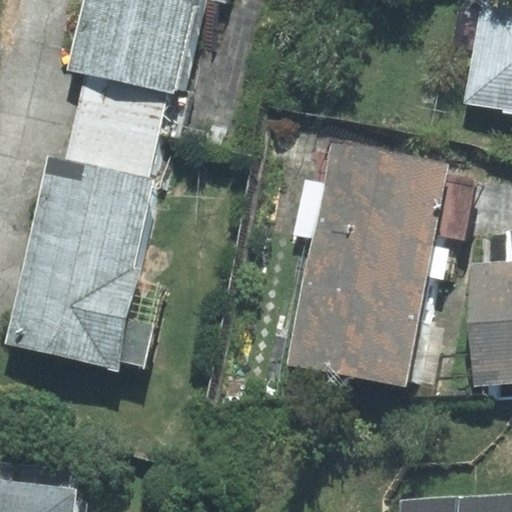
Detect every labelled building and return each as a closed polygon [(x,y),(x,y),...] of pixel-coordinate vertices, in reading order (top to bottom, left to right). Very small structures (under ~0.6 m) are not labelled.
[(207,102),(231,0),(102,0),(85,73),(98,77),(79,159),(66,156),(22,346),(146,375),(149,360),(173,365),(193,281),(166,274),(188,182),(170,177),(189,98),(207,102)] [(511,0),(495,0),(480,103),(511,107),(511,0)] [(484,161),(351,138),(312,364),(446,386),(484,161)] [(511,259),(489,260),(494,384),(511,383),(511,259)] [(58,463),(0,458),(0,511),(102,511),(105,483),(57,479),(58,463)] [(511,511),(511,492),(423,494),(423,511),(511,511)]
